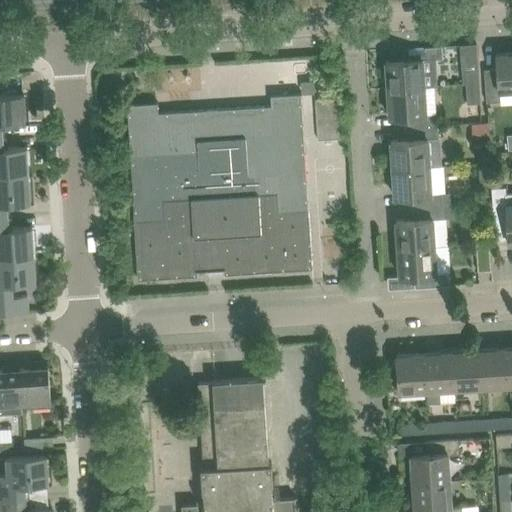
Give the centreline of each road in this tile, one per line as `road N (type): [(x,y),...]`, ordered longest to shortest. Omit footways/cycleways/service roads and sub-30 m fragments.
road 1 (residential): [(69,43),(511,14)]
road 2 (residential): [(83,325),(69,43)]
road 3 (residential): [(83,325),(346,315)]
road 4 (residential): [(372,313),(353,58)]
road 5 (residential): [(360,511),(346,315)]
road 6 (residential): [(95,511),(83,325)]
road 7 (residential): [(372,313),(511,303)]
